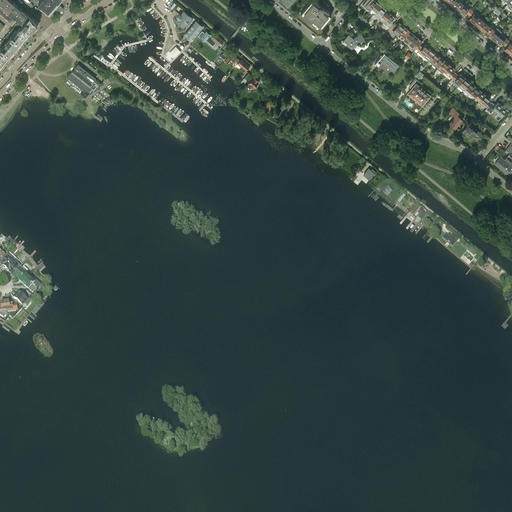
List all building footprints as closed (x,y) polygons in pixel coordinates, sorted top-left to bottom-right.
[(0,12),(5,17),(16,4),(10,0),(9,0),(0,11),(0,12)] [(0,0),(0,11),(9,0),(0,0)] [(38,0),(49,9),(57,0),(38,0)] [(330,14),(331,13),(325,8),(328,5),(329,5),(325,1),(324,1),(323,1),(322,1),(320,4),(315,0),(310,0),(300,13),(305,17),(304,18),(317,29),(319,26),(321,27),(331,15),(330,14)] [(367,5),(371,8),(377,1),(375,0),(369,0),(370,0),(367,4),(367,5)] [(460,0),(459,0),(454,7),(459,11),(465,4),(460,0)] [(377,2),(377,1),(371,8),(375,12),(381,5),(379,3),(378,1),(377,2)] [(15,17),(21,9),(16,4),(5,17),(10,21),(12,20),(15,17)] [(465,4),(459,11),(464,15),(466,12),(468,14),(472,10),(469,8),(465,4)] [(382,6),(381,5),(375,12),(380,16),(386,9),(384,7),(384,6),(382,5),(382,6)] [(38,23),(25,12),(23,11),(21,9),(15,17),(17,18),(19,20),(14,26),(26,37),(38,23)] [(386,9),(380,16),(384,20),(390,13),(388,11),(388,10),(387,9),(386,9)] [(472,10),(468,14),(470,16),(468,18),(473,23),(478,17),(479,16),(472,10)] [(184,26),(191,17),(184,11),(181,15),(179,14),(177,17),(178,17),(176,20),(184,26)] [(391,13),(390,13),(384,20),(389,23),(390,23),(395,17),(393,15),(393,14),(391,13)] [(478,17),(473,23),(479,27),(484,21),(478,17)] [(195,35),(202,26),(196,21),(185,35),(191,40),(192,39),(194,40),(197,37),(195,35)] [(484,21),(479,27),(484,32),(489,26),(484,21)] [(404,26),(399,22),(392,30),(398,34),(404,26)] [(26,37),(14,26),(3,39),(15,49),(26,37)] [(406,28),(404,26),(398,34),(403,38),(409,30),(407,29),(407,28),(406,27),(406,28)] [(489,26),(484,32),(489,36),(494,30),(489,26)] [(224,41),(215,33),(213,36),(206,30),(200,38),(215,50),(224,41)] [(411,32),(409,30),(403,38),(407,42),(414,34),(412,33),(412,32),(411,32)] [(494,30),(489,36),(495,40),(499,35),(494,30)] [(343,40),(352,47),(355,46),(357,48),(359,45),(358,45),(357,44),(358,44),(357,43),(364,38),(360,32),(354,37),(353,37),(353,38),(352,37),(352,36),(348,33),(343,40)] [(416,48),(420,43),(422,41),(419,39),(414,34),(407,42),(412,46),(410,48),(413,51),(416,48)] [(502,37),(499,35),(495,40),(500,45),(502,42),(504,44),(508,40),(503,36),(502,37)] [(3,39),(0,42),(0,57),(4,62),(15,49),(3,39)] [(427,45),(424,43),(423,45),(420,43),(416,48),(418,50),(417,51),(422,56),(429,47),(430,47),(427,45)] [(177,45),(170,51),(175,56),(182,50),(177,45)] [(429,58),(434,51),(432,50),(433,49),(430,47),(430,48),(429,47),(422,56),(428,60),(429,58)] [(432,64),(439,56),(439,55),(437,53),(437,54),(434,51),(429,58),(428,60),(432,64)] [(398,64),(384,52),(375,63),(378,66),(381,63),(382,64),(383,62),(394,70),(398,64)] [(244,73),(246,70),(249,66),(241,59),(239,60),(238,59),(238,58),(235,56),(232,60),(234,63),(236,61),(238,63),(237,63),(241,66),(239,68),(244,73)] [(437,68),(444,60),(442,58),(443,57),(440,56),(439,56),(432,64),(437,68)] [(442,72),(444,71),(449,64),(449,63),(447,61),(447,62),(444,60),(437,68),(442,72)] [(452,66),(450,64),(449,64),(444,71),(449,75),(448,75),(451,78),(455,73),(453,71),(455,68),(452,66)] [(102,84),(93,77),(79,66),(70,77),(84,89),(90,94),(94,90),(95,91),(97,88),(98,89),(102,84)] [(419,69),(414,75),(419,79),(423,73),(419,69)] [(458,75),(455,73),(451,78),(454,80),(453,81),(458,85),(465,77),(465,76),(463,74),(462,75),(460,73),(458,75)] [(256,84),(259,80),(254,76),(248,83),(253,88),(254,86),(256,88),(258,85),(256,84)] [(468,79),(466,77),(465,77),(458,85),(463,90),(470,81),(468,79)] [(413,87),(411,89),(408,92),(422,104),(429,95),(418,86),(421,83),(415,79),(410,85),(413,87)] [(472,83),(470,81),(463,90),(468,94),(475,85),(473,83),(472,83)] [(478,87),(476,85),(475,86),(475,85),(468,94),(473,98),(474,96),(480,89),(478,88),(478,87)] [(482,92),(480,89),(474,96),(479,100),(485,94),(485,93),(483,91),(482,92)] [(491,102),(488,100),(490,98),(488,96),(488,95),(486,94),(485,94),(479,100),(478,102),(483,106),(484,105),(487,107),(491,102)] [(285,100),(275,110),(280,115),(290,105),(285,100)] [(498,119),(506,109),(497,102),(494,105),(491,102),(487,107),(486,109),(488,111),(491,113),(495,108),(499,112),(495,116),(498,119)] [(455,127),(460,121),(462,119),(457,114),(459,112),(458,112),(456,109),(452,114),(455,116),(449,123),(455,127)] [(467,124),(466,125),(462,130),(466,132),(472,137),(473,134),(480,139),(483,135),(475,128),(474,129),(467,124)] [(495,162),(507,173),(508,173),(509,173),(510,173),(511,170),(509,168),(511,165),(511,163),(511,164),(511,163),(511,162),(511,157),(508,155),(505,159),(503,158),(504,158),(502,157),(500,156),(495,162)] [(368,168),(363,174),(369,179),(376,171),(372,168),(370,170),(368,168)] [(413,215),(419,208),(418,207),(419,205),(417,204),(416,205),(415,204),(409,212),(413,215)] [(421,220),(427,214),(423,211),(417,217),(421,220)] [(445,235),(443,238),(447,242),(448,241),(450,242),(449,244),(452,246),(456,241),(454,239),(455,238),(452,236),(451,237),(448,234),(447,236),(445,235)] [(8,257),(6,255),(0,262),(2,264),(8,258),(8,257)] [(8,258),(2,264),(1,266),(3,267),(3,268),(4,270),(5,269),(5,270),(12,262),(8,258)] [(16,258),(12,262),(5,270),(6,270),(6,271),(7,272),(8,272),(10,274),(15,268),(17,270),(19,268),(23,264),(16,258)] [(12,276),(19,281),(22,284),(28,277),(25,275),(26,274),(19,268),(17,270),(12,276)] [(28,277),(22,284),(33,293),(37,289),(33,285),(35,283),(28,277)] [(18,302),(16,304),(18,306),(20,308),(24,304),(25,305),(26,305),(27,305),(28,305),(29,304),(29,303),(29,302),(29,301),(28,301),(24,297),(26,295),(23,292),(22,292),(21,294),(19,292),(14,298),(18,302)] [(9,302),(5,302),(6,315),(7,314),(9,316),(13,311),(13,312),(16,311),(16,308),(18,306),(16,304),(14,302),(12,305),(11,305),(11,303),(9,303),(9,302)]
